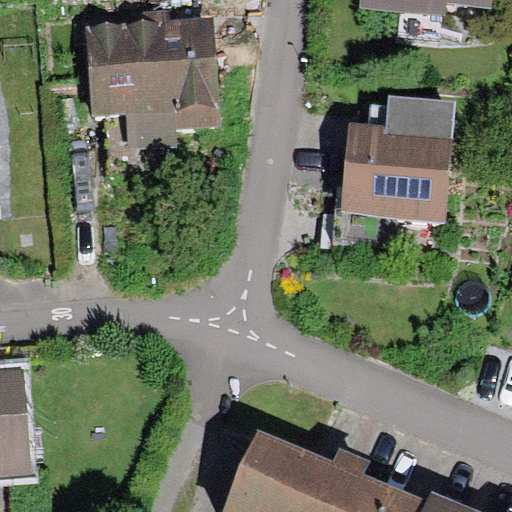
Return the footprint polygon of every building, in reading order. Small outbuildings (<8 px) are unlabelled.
[(347,0),(347,6),(479,23),(481,0),(347,0)] [(191,43),(61,52),(68,140),(197,130),(191,43)] [(462,157),(332,144),(322,240),(452,253),(462,157)] [(0,511),(11,511),(36,510),(25,381),(0,383),(0,511)] [(377,511),(256,467),(238,511),(377,511)]
